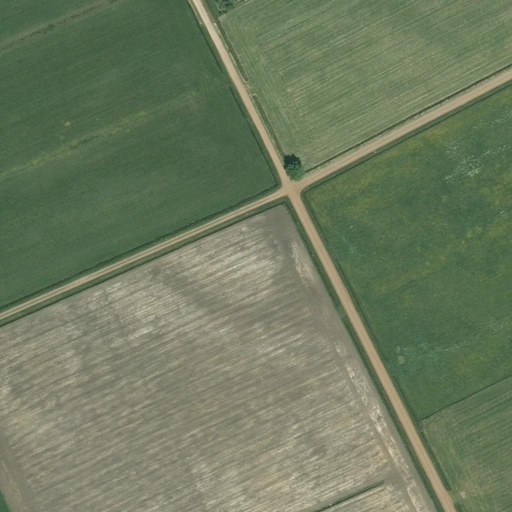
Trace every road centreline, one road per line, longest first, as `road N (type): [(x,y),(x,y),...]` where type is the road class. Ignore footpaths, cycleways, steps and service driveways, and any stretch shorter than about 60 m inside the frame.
road 1 (track): [(450,511),(287,191)]
road 2 (unknown): [(0,317),(287,191)]
road 3 (track): [(287,191),(511,72)]
road 4 (track): [(287,191),(194,0)]
